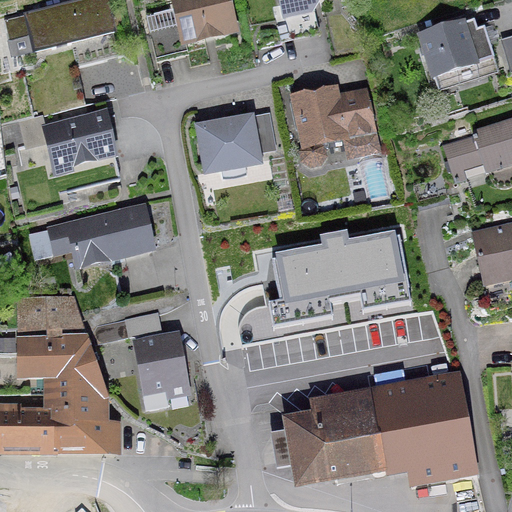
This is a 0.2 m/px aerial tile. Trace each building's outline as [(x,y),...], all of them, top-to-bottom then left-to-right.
[(32,54),(112,36),(103,0),(100,0),(24,17),(32,54)] [(186,54),(184,45),(231,35),(223,0),(172,0),(175,13),(144,20),(154,61),(186,54)] [(305,4),(311,8),(315,1),(317,0),(280,0),(282,7),(271,10),(278,41),(311,33),(305,4)] [(432,80),(492,61),(482,30),(475,33),(472,23),(419,40),(432,80)] [(334,102),(332,93),(293,101),(303,150),(372,135),(363,96),(334,102)] [(52,173),(112,159),(103,119),(43,133),(52,173)] [(251,147),(247,124),(198,133),(206,175),(255,166),(253,157),(273,153),(271,143),(251,147)] [(442,149),(446,164),(477,154),(484,176),(487,175),(489,181),(493,187),(499,190),(505,190),(511,186),(511,184),(511,124),(471,137),(472,139),(442,149)] [(446,188),(429,193),(433,207),(450,202),(446,188)] [(75,269),(150,252),(141,213),(66,230),(67,230),(47,234),(50,246),(69,241),(75,269)] [(324,245),(276,254),(285,300),(272,302),(276,322),(330,312),(326,295),(362,288),(366,305),(407,297),(394,232),(347,241),(346,231),(322,235),(324,245)] [(500,232),(470,238),(480,283),(508,277),(509,282),(511,280),(511,236),(501,239),(500,232)] [(158,334),(155,317),(124,322),(127,340),(158,334)] [(143,396),(184,389),(175,340),(134,347),(143,396)] [(46,413),(55,414),(53,453),(113,454),(113,430),(99,425),(99,404),(107,401),(87,342),(27,343),(25,380),(45,380),(46,406),(46,413)] [(422,487),(475,477),(457,377),(390,389),(390,390),(368,394),(371,416),(319,425),(318,421),(287,427),(298,486),(417,465),(422,487)] [(0,452),(53,453),(55,414),(46,413),(40,413),(40,416),(18,416),(18,409),(0,408),(0,452)]
